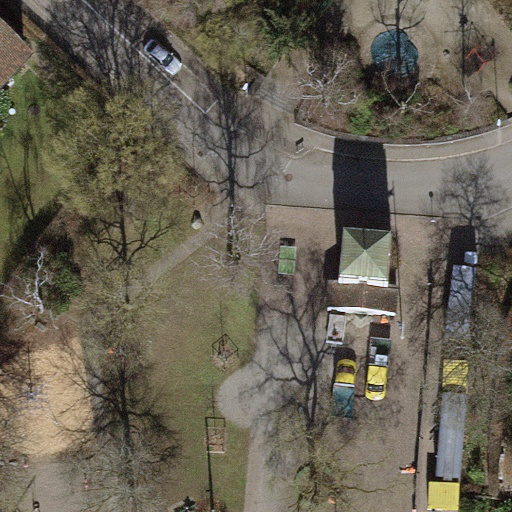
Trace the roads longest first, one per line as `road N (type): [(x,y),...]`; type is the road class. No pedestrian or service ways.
road 1 (residential): [(511,180),(487,195),(257,182),(54,0)]
road 2 (unknown): [(439,511),(487,195)]
